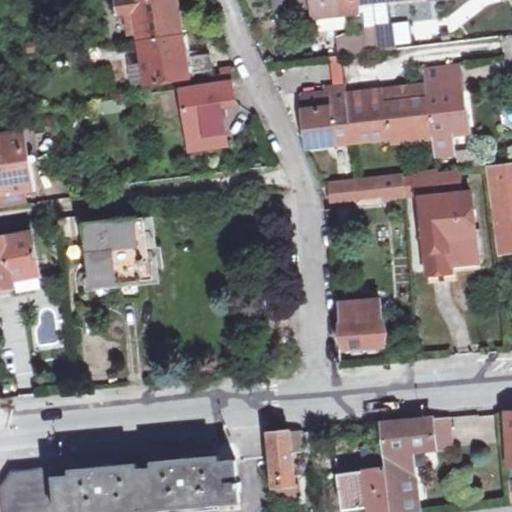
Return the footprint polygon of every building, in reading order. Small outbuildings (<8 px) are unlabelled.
[(118,0),(116,0),(118,14),(138,11),(149,85),(196,78),(196,74),(213,71),(211,54),(193,56),(183,0),(118,0)] [(359,0),(313,0),(316,21),(361,15),(360,3),(359,0)] [(391,25),(363,28),(363,33),(366,53),(394,49),(391,25)] [(363,33),(346,35),(334,42),(337,56),(366,53),(363,33)] [(303,100),(309,148),(467,129),(459,65),(424,70),(426,84),(344,95),(346,106),(332,108),(331,96),(303,100)] [(183,90),(191,138),(229,133),(225,103),(237,101),(235,82),(183,90)] [(229,133),(191,138),(192,148),(230,144),(229,133)] [(25,135),(0,138),(0,194),(32,191),(28,160),(25,135)] [(511,195),(511,190),(511,166),(486,170),(498,255),(511,253),(511,195)] [(457,172),(444,174),(446,195),(460,194),(457,172)] [(446,195),(444,174),(405,178),(405,176),(379,179),(380,197),(406,195),(406,197),(416,196),(417,199),(420,198),(428,273),(450,271),(448,264),(476,261),(470,193),(460,194),(446,195)] [(357,182),(330,184),(332,202),(359,199),(357,182)] [(136,210),(89,216),(91,231),(87,231),(87,235),(90,263),(94,292),(161,285),(154,224),(137,226),(136,210)] [(64,238),(87,235),(87,231),(91,231),(89,216),(62,219),(64,238)] [(0,240),(0,290),(43,284),(37,246),(35,234),(0,240)] [(337,293),(341,351),(385,347),(381,300),(344,303),(343,292),(337,293)] [(435,420),(438,446),(457,445),(454,418),(435,420)] [(385,469),(363,471),(341,473),(345,510),(370,507),(370,511),(419,511),(415,451),(438,448),(438,446),(435,420),(384,425),(389,469),(385,469)] [(270,443),(276,495),(297,493),(293,455),(304,453),(302,430),(269,433),(270,443)] [(363,471),(385,469),(383,445),(361,448),(363,471)] [(130,511),(241,502),(240,487),(243,487),(243,482),(239,482),(237,463),(195,466),(195,460),(180,461),(180,467),(113,474),(113,468),(98,469),(99,475),(58,479),(57,470),(16,474),(5,491),(7,511),(130,511)] [(297,493),(276,495),(277,507),(299,505),(297,493)]
